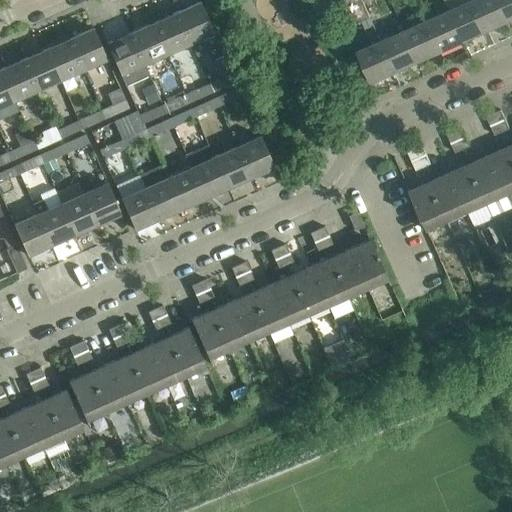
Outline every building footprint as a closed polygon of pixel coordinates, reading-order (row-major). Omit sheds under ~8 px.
[(340,0),(335,3),(343,19),(346,27),(361,21),(370,17),(362,0),(340,0)] [(472,0),(471,0),(450,10),(464,41),(487,31),(472,0)] [(472,0),(487,31),(510,20),(500,0),(472,0)] [(511,0),(500,0),(510,20),(511,19),(511,0)] [(200,1),(177,12),(191,43),(196,56),(220,46),(200,1)] [(450,10),(427,20),(440,51),(464,41),(450,10)] [(167,53),(190,43),(177,12),(153,22),(167,53)] [(440,51),(427,20),(404,31),(417,62),(440,51)] [(167,53),(153,22),(130,32),(144,64),(167,53)] [(70,38),(83,69),(107,58),(93,27),(70,38)] [(404,31),(381,41),(394,72),(417,62),(404,31)] [(149,75),(144,64),(130,32),(107,43),(126,85),(149,75)] [(46,48),(60,79),(83,69),(70,38),(46,48)] [(394,72),(381,41),(357,51),(371,82),(394,72)] [(60,79),(46,48),(23,58),(37,89),(60,79)] [(0,69),(14,100),(37,89),(23,58),(0,69)] [(219,89),(236,81),(226,58),(212,64),(218,79),(215,80),(219,89)] [(0,106),(14,100),(0,69),(0,68),(0,106)] [(153,83),(141,88),(149,104),(160,99),(153,83)] [(189,102),(206,94),(202,86),(185,93),(189,102)] [(239,86),(221,94),(225,102),(242,95),(239,86)] [(173,109),(189,102),(185,93),(169,101),(173,109)] [(129,107),(125,99),(108,106),(111,115),(129,107)] [(209,100),(192,107),(195,115),(212,108),(209,100)] [(143,122),(160,115),(156,106),(139,114),(143,122)] [(192,107),(175,115),(179,123),(195,115),(192,107)] [(493,112),(502,131),(509,128),(500,109),(493,112)] [(137,110),(115,120),(122,138),(129,135),(133,143),(149,136),(146,128),(145,128),(143,122),(139,114),(137,110)] [(82,128),(99,120),(95,112),(78,119),(82,128)] [(493,112),(486,115),(495,134),(502,131),(493,112)] [(82,128),(78,119),(62,127),(65,135),(82,128)] [(146,128),(149,136),(166,128),(162,120),(146,128)] [(43,135),(32,140),(36,149),(53,141),(59,138),(60,138),(57,129),(55,126),(54,127),(42,132),(43,135)] [(461,127),(454,130),(462,149),(469,146),(461,127)] [(27,129),(15,135),(19,146),(15,148),(19,156),(36,149),(32,140),(27,129)] [(455,152),(462,149),(454,130),(447,133),(455,152)] [(85,133),(68,141),(72,149),(89,142),(85,133)] [(260,135),(236,145),(251,177),(274,166),(260,135)] [(99,148),(103,157),(120,149),(116,141),(99,148)] [(414,147),(423,166),(430,163),(422,144),(414,147)] [(236,145),(213,156),(228,187),(251,177),(236,145)] [(511,192),(511,153),(508,145),(488,154),(507,195),(511,192)] [(38,154),(42,162),(59,155),(55,146),(38,154)] [(414,147),(407,151),(416,170),(423,166),(414,147)] [(25,170),(42,162),(38,154),(22,162),(25,170)] [(507,195),(488,154),(469,163),(487,204),(507,195)] [(213,156),(190,166),(204,197),(228,187),(213,156)] [(487,204),(469,163),(449,172),(467,212),(487,204)] [(190,166),(167,176),(181,208),(204,197),(190,166)] [(0,171),(0,181),(13,176),(9,167),(0,171)] [(467,212),(449,172),(429,180),(447,221),(467,212)] [(167,176),(144,187),(158,218),(181,208),(167,176)] [(447,221),(429,180),(409,190),(427,230),(447,221)] [(83,193),(97,224),(121,213),(107,182),(83,193)] [(121,197),(135,229),(158,218),(144,187),(121,197)] [(60,203),(74,234),(97,224),(83,193),(60,203)] [(43,198),(33,203),(37,213),(51,244),(74,234),(60,203),(47,209),(43,198)] [(365,230),(357,211),(349,214),(358,233),(365,230)] [(14,224),(28,255),(51,244),(37,213),(14,224)] [(0,223),(0,229),(8,248),(16,244),(6,221),(0,223)] [(324,225),(317,228),(326,248),(333,244),(324,225)] [(318,251),(326,248),(317,228),(310,232),(318,251)] [(370,238),(349,247),(367,288),(388,279),(370,238)] [(278,246),(286,265),(293,262),(285,243),(278,246)] [(8,248),(19,271),(27,267),(16,244),(8,248)] [(279,268),(286,265),(278,246),(270,249),(279,268)] [(348,297),(367,288),(349,247),(329,256),(348,297)] [(329,256),(310,265),(328,306),(333,318),(353,310),(348,297),(329,256)] [(245,260),(238,263),(247,283),(254,279),(245,260)] [(239,286),(247,283),(238,263),(231,267),(239,286)] [(308,314),(328,306),(310,265),(290,274),(308,314)] [(308,314),(290,274),(270,282),(288,323),(308,314)] [(206,278),(199,281),(207,300),(214,297),(206,278)] [(200,303),(207,300),(199,281),(191,284),(200,303)] [(270,282),(250,291),(268,332),(273,343),(293,334),(288,323),(270,282)] [(268,332),(250,291),(231,300),(249,341),(268,332)] [(229,349),(249,341),(231,300),(211,309),(229,349)] [(162,304),(155,307),(164,326),(171,323),(162,304)] [(156,330),(164,326),(155,307),(148,311),(156,330)] [(229,349),(211,309),(190,318),(208,358),(229,349)] [(116,325),(124,344),(131,341),(123,322),(116,325)] [(117,347),(124,344),(116,325),(108,328),(117,347)] [(206,367),(188,326),(167,335),(185,376),(206,367)] [(185,376),(167,335),(148,344),(166,384),(185,376)] [(342,338),(323,347),(332,368),(351,359),(342,338)] [(83,340),(76,343),(85,362),(92,359),(83,340)] [(78,365),(85,362),(76,343),(69,346),(78,365)] [(166,384),(148,344),(128,352),(146,393),(166,384)] [(146,393),(128,352),(108,361),(126,402),(146,393)] [(126,402),(108,361),(88,370),(106,411),(126,402)] [(33,370),(41,389),(48,386),(40,367),(33,370)] [(33,370),(26,373),(31,385),(34,392),(41,389),(33,370)] [(106,411),(88,370),(68,379),(86,420),(106,411)] [(0,384),(0,402),(2,406),(9,403),(0,384)] [(66,388),(45,397),(63,438),(84,429),(66,388)] [(45,397),(25,406),(44,447),(63,438),(45,397)] [(24,456),(44,447),(25,406),(6,415),(24,456)] [(6,415),(0,417),(0,455),(4,465),(24,456),(6,415)] [(116,446),(105,451),(109,461),(120,456),(116,446)] [(0,455),(0,483),(11,479),(4,465),(0,455)]
